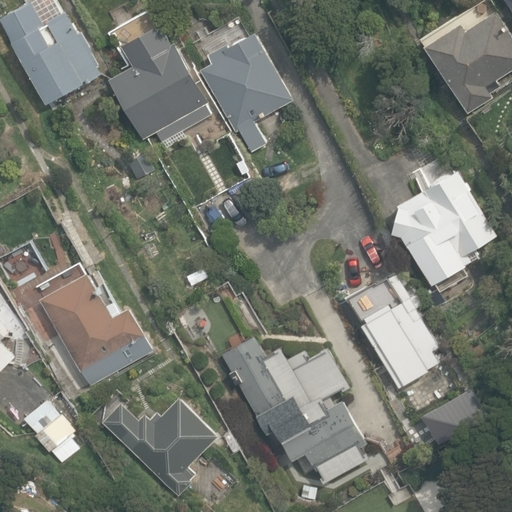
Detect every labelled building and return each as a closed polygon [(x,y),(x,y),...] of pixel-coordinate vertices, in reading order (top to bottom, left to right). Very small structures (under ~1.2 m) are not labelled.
[(17,42),(48,103),(104,74),(99,65),(102,64),(84,30),(81,32),(69,9),(44,22),(42,18),(33,0),(1,17),(15,43),(17,42)] [(487,0),(425,36),(468,111),(494,96),(490,90),(503,83),(499,76),(511,67),(511,32),(493,0),(487,0)] [(165,140),(214,112),(209,103),(214,100),(180,40),(175,42),(163,22),(160,24),(152,10),(115,31),(133,64),(110,77),(145,139),(160,131),(165,140)] [(213,63),(201,70),(235,132),(239,130),(251,152),(268,144),(255,121),(296,99),(259,30),(231,45),(229,42),(208,54),(213,63)] [(413,240),(436,281),(481,255),(477,246),(498,235),(460,168),(454,173),(450,172),(445,173),(439,176),(436,180),(435,185),(402,203),(396,229),(405,232),(411,242),(413,240)] [(141,243),(150,228),(137,220),(128,235),(141,243)] [(32,238),(39,252),(52,246),(48,237),(32,238)] [(150,261),(159,257),(151,239),(142,244),(150,261)] [(111,303),(92,269),(42,297),(91,384),(157,347),(133,304),(123,310),(117,300),(111,303)] [(412,295),(397,271),(350,295),(398,388),(441,363),(435,351),(441,348),(418,306),(424,303),(417,292),(412,295)] [(279,304),(298,293),(290,279),(271,290),(279,304)] [(12,330),(0,317),(0,390),(4,386),(0,381),(0,369),(1,371),(17,356),(2,341),(12,330)] [(268,353),(257,334),(220,355),(260,426),(272,420),(277,428),(273,430),(292,464),(310,454),(326,483),(377,455),(372,447),(378,444),(346,387),(352,384),(330,346),(311,356),(306,347),(290,357),(283,345),(268,353)] [(103,422),(180,495),(195,479),(193,477),(198,471),(192,465),(223,431),(182,393),(164,412),(159,408),(153,415),(148,411),(142,417),(123,400),(103,422)] [(49,396),(25,418),(37,432),(34,435),(50,454),(54,451),(62,461),(81,445),(74,437),(79,432),(68,420),(74,415),(67,407),(62,411),(49,396)]
